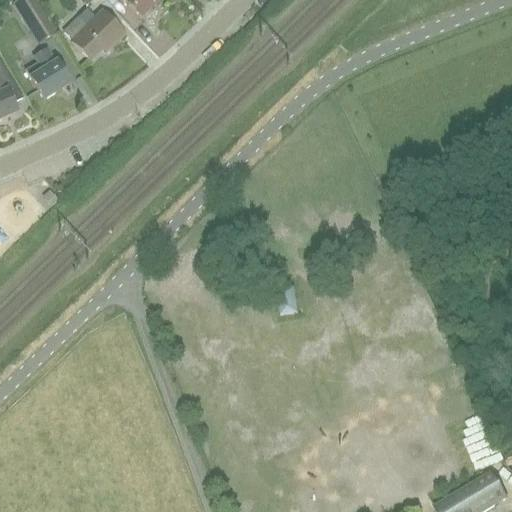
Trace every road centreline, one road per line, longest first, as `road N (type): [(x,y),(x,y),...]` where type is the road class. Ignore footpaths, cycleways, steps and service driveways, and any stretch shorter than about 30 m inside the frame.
road 1 (unclassified): [(118,284),(317,90),(355,65),(511,1)]
road 2 (residential): [(0,166),(119,109),(244,0)]
road 3 (residential): [(118,284),(136,304),(212,511)]
road 4 (unclassified): [(0,400),(118,284)]
